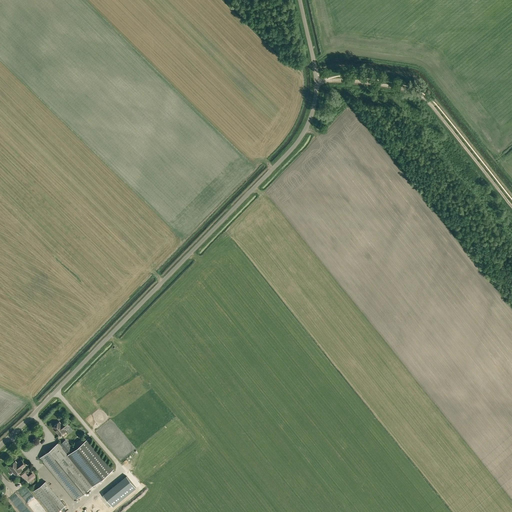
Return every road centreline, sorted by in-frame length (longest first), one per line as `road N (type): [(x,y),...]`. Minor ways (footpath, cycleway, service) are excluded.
road 1 (unclassified): [(0,447),(298,143),(317,82),(300,0)]
road 2 (track): [(317,82),(353,81),(423,97),(511,205)]
